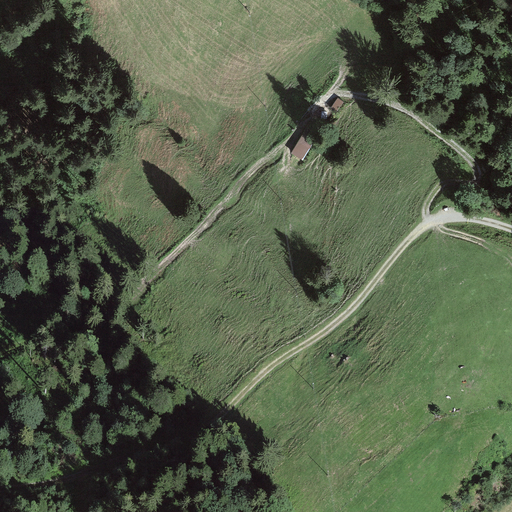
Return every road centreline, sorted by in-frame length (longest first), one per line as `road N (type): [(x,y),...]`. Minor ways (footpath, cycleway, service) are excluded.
road 1 (track): [(0,352),(92,342),(112,308),(334,95),(398,107),(480,172),(479,182),(434,191),(427,226)]
road 2 (track): [(511,230),(472,217),(437,220),(414,234),(326,333),(263,374),(227,410),(125,456),(0,491)]
